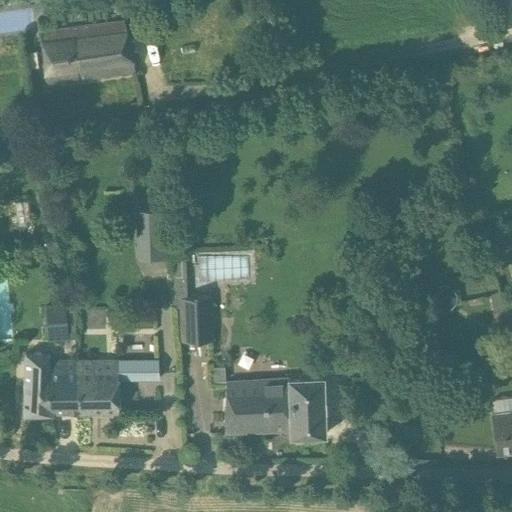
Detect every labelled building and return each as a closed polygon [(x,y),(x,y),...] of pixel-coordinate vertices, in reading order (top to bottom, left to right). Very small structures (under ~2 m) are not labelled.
[(46,85),(136,71),(124,18),(40,31),(46,85)] [(168,258),(164,208),(135,209),(137,259),(168,258)] [(61,252),(59,241),(47,243),(49,252),(42,253),(45,269),(58,267),(56,252),(61,252)] [(187,296),(185,249),(173,250),(174,289),(170,289),(172,305),(174,305),(174,308),(178,308),(179,342),(215,340),(213,295),(187,296)] [(429,301),(434,308),(442,311),(450,310),(455,304),(455,296),(452,288),(445,285),(436,287),(431,292),(429,301)] [(511,307),(504,309),(502,296),(500,291),(490,293),(496,329),(511,326),(511,307)] [(75,304),(75,303),(45,304),(46,340),(76,339),(75,304)] [(52,412),(77,411),(76,360),(49,360),(49,352),(25,352),(23,414),(52,414),(52,412)] [(158,360),(76,360),(77,411),(119,411),(118,377),(142,376),(142,378),(159,378),(158,360)] [(326,434),(323,375),(288,376),(227,381),(225,432),(290,430),(290,435),(326,434)] [(511,450),(511,408),(492,411),(497,453),(511,450)]
